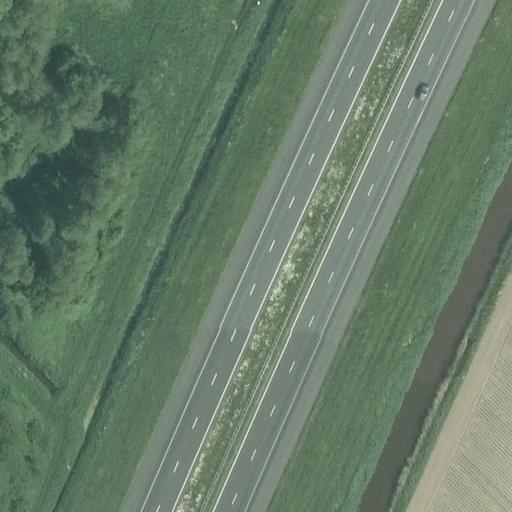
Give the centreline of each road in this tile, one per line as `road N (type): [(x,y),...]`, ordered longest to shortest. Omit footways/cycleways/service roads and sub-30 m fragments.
road 1 (motorway): [(239,511),(470,0)]
road 2 (motorway): [(379,0),(150,511)]
